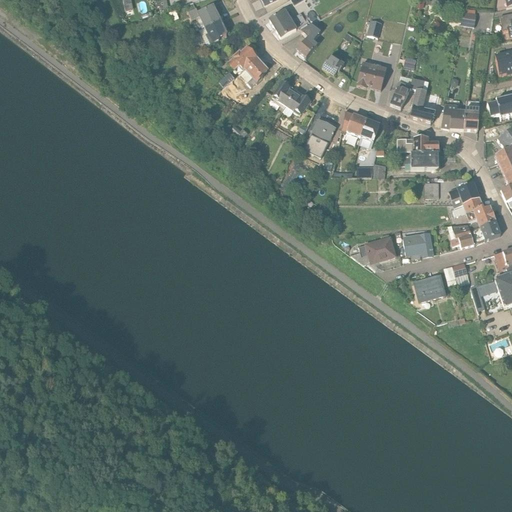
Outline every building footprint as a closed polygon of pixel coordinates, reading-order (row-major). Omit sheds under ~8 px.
[(447,3),(429,0),(428,5),(446,9),(447,3)] [(511,0),(503,0),(506,10),(511,8),(511,0)] [(166,1),(154,3),(156,12),(168,10),(166,1)] [(126,15),(134,14),(131,2),(124,4),(126,15)] [(222,22),(215,7),(198,15),(195,10),(187,14),(191,22),(198,19),(204,31),(222,22)] [(288,9),(269,21),(280,39),(308,22),(308,21),(305,22),(300,13),(293,18),(288,9)] [(175,13),(168,15),(171,23),(178,21),(175,13)] [(464,13),(462,13),(460,26),(474,28),(475,16),(474,16),(464,13)] [(511,14),(499,18),(502,32),(507,31),(509,40),(511,39),(511,14)] [(381,24),(370,21),(366,36),(378,38),(381,24)] [(226,30),(222,22),(204,31),(199,33),(201,38),(202,37),(203,39),(201,40),(202,42),(199,43),(201,46),(204,44),(207,50),(211,48),(210,47),(219,42),(218,40),(226,36),(223,31),(226,30)] [(312,27),(320,33),(322,31),(314,24),(312,27)] [(296,51),(305,59),(317,46),(313,42),(320,33),(312,27),(310,26),(300,32),(307,38),(296,51)] [(352,36),(346,33),(343,38),(348,42),(352,36)] [(188,39),(182,42),(186,50),(193,47),(188,39)] [(256,62),(246,50),(241,55),(239,53),(227,65),(233,72),(238,68),(243,74),(258,61),(258,60),(256,62)] [(333,54),(321,70),(333,78),(337,73),(338,74),(344,65),(339,62),(341,59),(333,54)] [(495,61),(498,77),(509,75),(509,76),(511,75),(511,54),(502,57),(502,59),(495,61)] [(415,61),(405,59),(403,69),(409,70),(409,71),(413,72),(415,61)] [(263,66),(258,61),(243,74),(239,77),(251,90),(255,86),(256,87),(263,80),(261,78),(267,73),(262,68),(263,66)] [(386,69),(362,63),(356,88),(365,90),(366,87),(370,88),(370,90),(380,92),(386,69)] [(222,90),(223,92),(232,84),(234,82),(228,76),(223,80),(226,84),(224,86),(225,87),(222,90)] [(396,91),(389,106),(400,111),(409,91),(411,80),(400,77),(395,91),(396,91)] [(424,83),(411,80),(409,91),(415,92),(411,109),(422,111),(426,94),(422,92),(424,83)] [(232,84),(223,92),(216,98),(224,103),(227,98),(224,97),(234,86),(232,84)] [(288,89),(281,85),(271,100),(273,101),(271,104),(284,112),(296,92),(289,87),(288,89)] [(304,97),(296,92),(284,112),(282,115),(289,119),(292,114),(299,119),(309,104),(303,99),(304,97)] [(511,96),(495,101),(496,105),(486,107),(489,119),(499,116),(500,120),(511,117),(511,96)] [(449,132),(463,133),(465,111),(460,111),(460,109),(458,109),(458,103),(446,101),(441,125),(440,131),(449,132)] [(466,102),(465,111),(463,133),(477,134),(479,103),(466,102)] [(422,111),(411,109),(409,120),(431,126),(434,114),(422,111)] [(358,144),(366,122),(345,114),(340,137),(358,144)] [(319,124),(317,123),(310,136),(305,133),(303,137),(302,140),(308,143),(303,154),(320,163),(335,131),(327,128),(328,125),(327,123),(322,121),(320,121),(319,124)] [(374,125),(366,122),(358,144),(358,147),(369,152),(379,128),(374,126),(374,125)] [(511,129),(511,124),(497,128),(498,132),(511,129)] [(306,131),(300,128),(297,133),(303,137),(305,133),(306,131)] [(511,130),(496,143),(505,153),(511,147),(511,130)] [(406,142),(396,142),(396,156),(410,156),(410,157),(437,157),(437,146),(427,147),(427,142),(412,142),(413,146),(406,146),(406,142)] [(511,147),(505,153),(494,159),(498,168),(511,162),(511,147)] [(437,157),(410,157),(396,158),(396,169),(404,169),(404,173),(437,173),(437,157)] [(511,162),(498,168),(502,176),(511,172),(511,162)] [(332,167),(326,166),(324,172),(323,172),(322,174),(330,176),(332,167)] [(373,170),(371,180),(384,180),(385,169),(374,166),(373,170)] [(356,180),(371,180),(373,170),(356,170),(356,180)] [(511,172),(502,176),(508,191),(511,188),(511,172)] [(438,187),(424,187),(424,202),(438,202),(438,187)] [(478,202),(472,187),(448,196),(453,211),(478,202)] [(511,188),(508,191),(500,194),(505,206),(508,211),(511,209),(511,188)] [(478,202),(453,211),(456,220),(465,217),(468,224),(475,222),(477,226),(469,228),(471,235),(480,232),(495,226),(489,211),(483,214),(478,202)] [(495,226),(480,232),(484,245),(500,239),(495,226)] [(460,253),(473,250),(469,236),(467,230),(446,231),(451,250),(454,250),(459,249),(460,253)] [(473,250),(484,245),(480,232),(471,235),(469,236),(473,250)] [(369,269),(395,263),(388,238),(380,240),(381,243),(363,248),(363,249),(357,251),(359,257),(350,260),(363,270),(368,267),(369,269)] [(401,242),(405,261),(422,258),(422,261),(422,262),(432,260),(428,238),(401,242)] [(511,253),(493,259),(499,276),(495,277),(497,283),(506,280),(505,274),(511,271),(511,253)] [(463,267),(451,271),(455,287),(456,290),(468,286),(463,267)] [(451,271),(443,273),(447,290),(455,287),(451,271)] [(497,296),(503,313),(511,309),(511,271),(505,274),(506,280),(497,283),(493,284),(497,296)] [(414,291),(418,307),(444,301),(439,281),(431,283),(431,286),(414,291)] [(414,291),(431,286),(431,283),(430,282),(412,287),(413,291),(414,291)] [(480,301),(497,296),(493,284),(470,292),(476,315),(484,313),(480,301)] [(463,321),(447,326),(448,330),(465,326),(463,321)]
